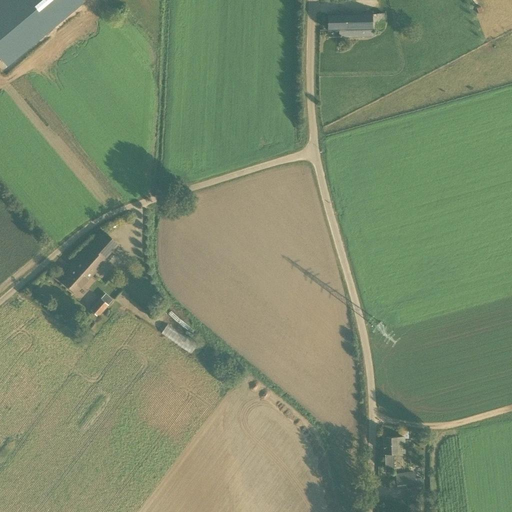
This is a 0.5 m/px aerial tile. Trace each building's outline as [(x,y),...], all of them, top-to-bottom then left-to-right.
[(0,0),(0,64),(2,68),(82,1),(80,0),(0,0)] [(383,29),(382,15),(371,15),(371,14),(328,13),(328,31),(339,30),(339,37),(371,37),(371,29),(383,29)] [(76,293),(105,261),(105,260),(118,244),(102,230),(71,265),(74,267),(62,281),(76,293)] [(98,317),(109,305),(101,299),(91,311),(98,317)] [(386,470),(393,470),(393,453),(405,453),(404,437),(398,437),(383,437),(384,454),(385,454),(386,470)] [(417,487),(416,479),(397,481),(397,489),(417,487)] [(407,511),(419,511),(419,503),(408,503),(407,511)]
